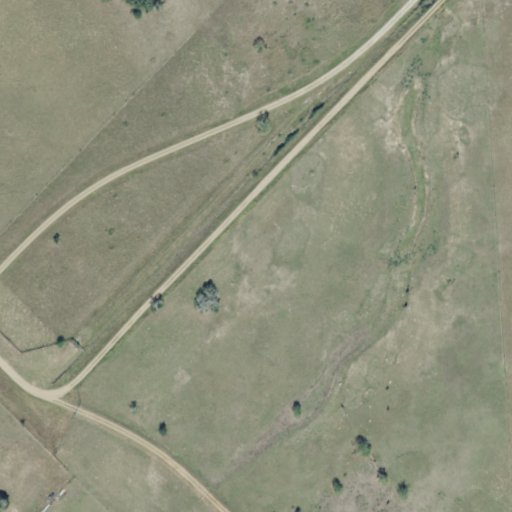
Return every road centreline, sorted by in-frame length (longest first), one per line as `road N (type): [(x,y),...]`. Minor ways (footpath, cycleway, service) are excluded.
road 1 (residential): [(0,351),(41,386),(56,389),(76,378),(442,0)]
road 2 (residential): [(208,511),(117,421),(62,386)]
